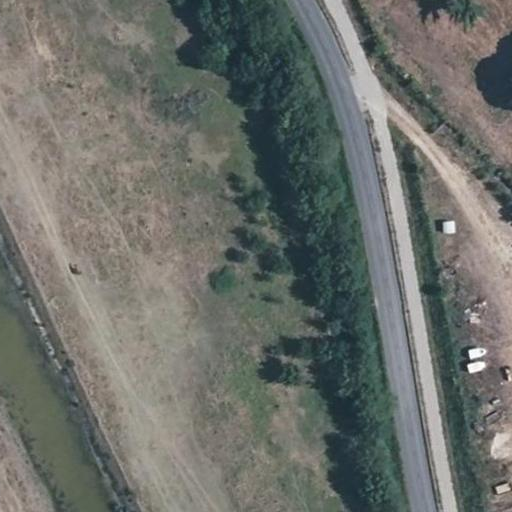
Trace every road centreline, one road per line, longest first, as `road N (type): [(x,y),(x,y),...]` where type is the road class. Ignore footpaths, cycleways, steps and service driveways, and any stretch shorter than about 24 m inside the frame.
road 1 (tertiary): [(301,0),(345,99),(443,511)]
road 2 (unknown): [(511,152),(381,0)]
